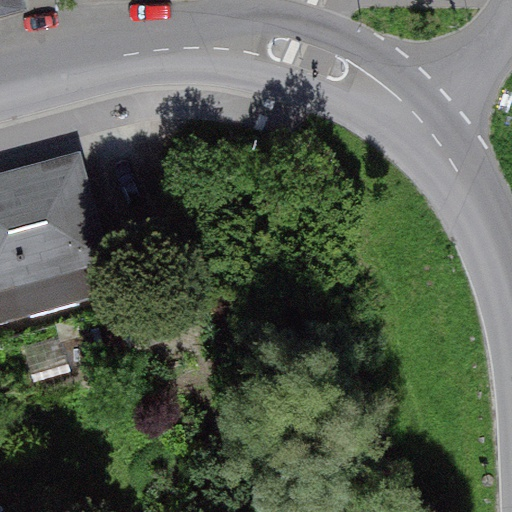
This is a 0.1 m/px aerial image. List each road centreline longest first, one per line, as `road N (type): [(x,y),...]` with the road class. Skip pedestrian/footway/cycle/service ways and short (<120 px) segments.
road 1 (residential): [(0,92),(164,51),(236,52),(318,61),(380,91),(434,131)]
road 2 (residential): [(434,131),(492,234),(511,299)]
road 3 (residential): [(511,14),(481,81),(434,131)]
